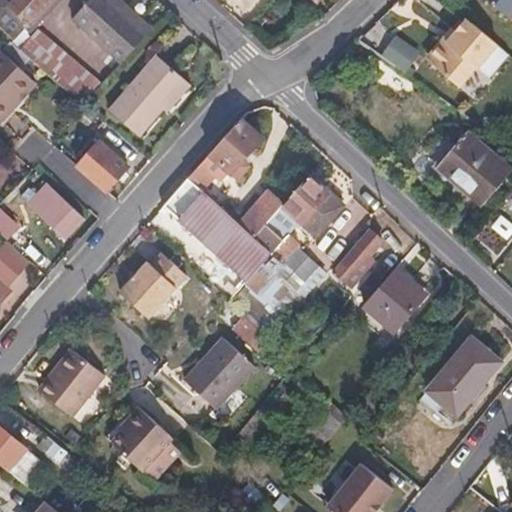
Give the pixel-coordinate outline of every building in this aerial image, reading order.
[(0,0),(0,33),(14,46),(55,0),(0,0)] [(122,65),(154,31),(140,23),(143,20),(129,12),(132,9),(116,1),(117,0),(94,0),(75,21),(122,65)] [(511,0),(481,0),(511,24),(511,22),(511,0)] [(476,71),(496,46),(466,21),(454,33),(445,45),(438,45),(428,57),(429,65),(459,88),(474,69),(476,71)] [(102,87),(40,29),(20,51),(84,106),(102,87)] [(450,30),(438,45),(445,45),(454,33),(450,30)] [(418,81),(358,40),(335,61),(354,75),(357,70),(402,102),(418,81)] [(0,120),(34,82),(0,51),(0,120)] [(158,58),(147,70),(179,103),(193,88),(158,58)] [(179,103),(147,70),(109,112),(141,139),(171,106),(174,109),(179,103)] [(241,120),(189,179),(202,191),(215,177),(221,181),(228,174),(235,180),(248,166),(242,161),(262,139),(241,120)] [(438,170),(466,194),(481,207),(511,172),(465,133),(435,168),(438,170)] [(99,141),(76,167),(106,192),(129,167),(99,141)] [(461,199),(466,194),(438,170),(433,175),(461,199)] [(342,206),(308,176),(282,206),(280,208),(298,224),(314,237),(342,206)] [(202,191),(189,179),(164,208),(242,279),(246,282),(265,260),(271,254),(239,225),(202,191)] [(66,241),(85,220),(45,183),(26,205),(66,241)] [(269,193),(239,225),(271,254),(284,240),(266,224),(280,208),(282,206),(269,193)] [(149,224),(226,296),(242,279),(164,208),(149,224)] [(290,233),(298,224),(280,208),(266,224),(284,240),(290,233)] [(0,210),(0,235),(2,237),(10,229),(2,222),(7,217),(0,210)] [(346,283),(369,257),(382,242),(370,231),(334,272),(346,283)] [(300,245),(290,233),(284,240),(271,254),(265,260),(276,270),(297,247),(300,245)] [(276,270),(265,260),(246,282),(230,300),(227,302),(228,306),(242,318),(232,329),(258,352),(270,339),(267,336),(325,274),(297,247),(276,270)] [(121,291),(149,317),(186,276),(161,254),(151,265),(147,262),(121,291)] [(373,260),(369,257),(346,283),(351,287),(373,260)] [(426,294),(396,268),(363,306),(393,333),(426,294)] [(0,302),(10,292),(0,283),(0,302)] [(439,328),(447,335),(462,316),(454,310),(439,328)] [(185,380),(215,408),(254,365),(224,338),(185,380)] [(456,415),(499,362),(470,338),(427,391),(456,415)] [(113,382),(73,350),(40,390),(79,423),(113,382)] [(328,405),(299,379),(283,394),(271,410),(303,434),(328,405)] [(321,447),(344,420),(328,405),(303,434),(321,447)] [(129,424),(111,442),(140,471),(172,439),(138,407),(125,420),(129,424)] [(104,435),(111,442),(129,424),(125,420),(122,417),(104,435)] [(0,426),(0,462),(21,480),(39,459),(0,426)] [(183,450),(172,439),(140,471),(152,483),(183,450)] [(372,511),(392,487),(361,461),(328,504),(337,511),(372,511)]
